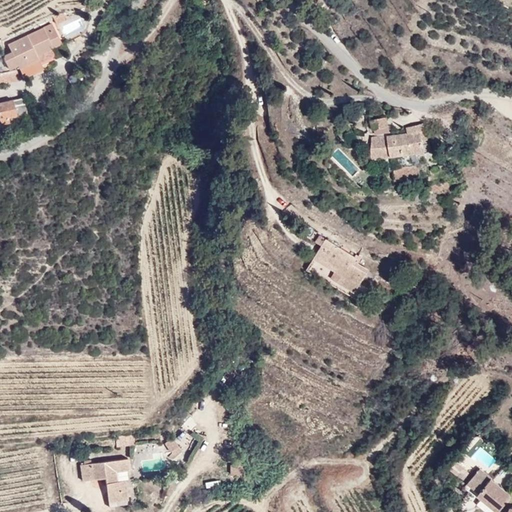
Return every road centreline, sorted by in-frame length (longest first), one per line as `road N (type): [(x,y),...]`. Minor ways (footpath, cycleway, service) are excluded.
road 1 (tertiary): [(295,0),(387,97),(419,106),(473,95),(511,100)]
road 2 (tertiary): [(0,155),(77,118),(100,90),(139,0)]
